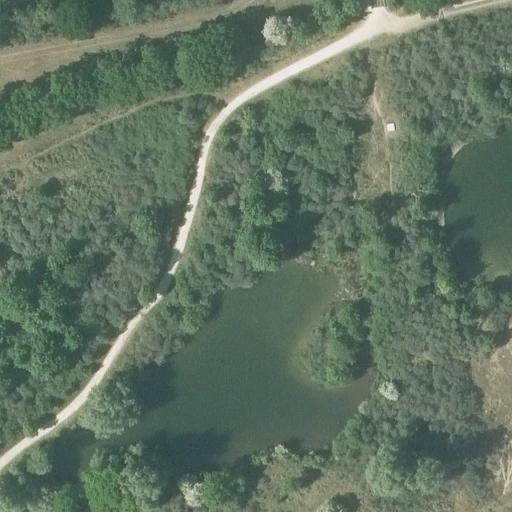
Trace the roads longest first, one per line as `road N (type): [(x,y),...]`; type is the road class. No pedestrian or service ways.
road 1 (track): [(0,136),(212,74),(277,58),(311,59)]
road 2 (track): [(0,57),(244,0)]
